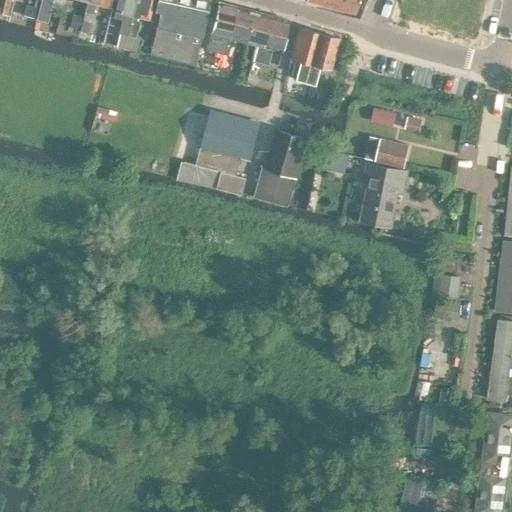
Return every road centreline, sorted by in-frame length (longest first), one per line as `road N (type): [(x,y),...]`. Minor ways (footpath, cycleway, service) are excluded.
road 1 (residential): [(451,511),(498,66)]
road 2 (residential): [(498,66),(248,0)]
